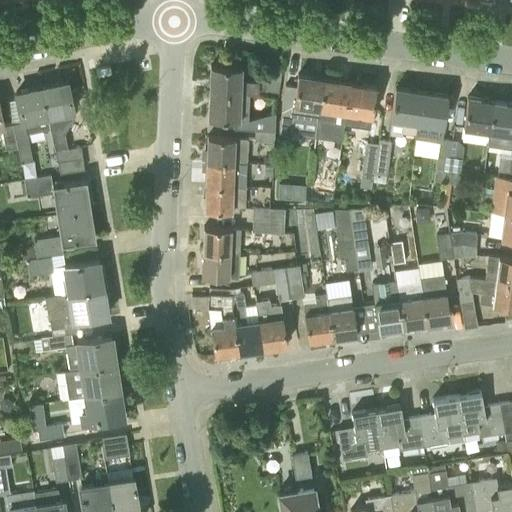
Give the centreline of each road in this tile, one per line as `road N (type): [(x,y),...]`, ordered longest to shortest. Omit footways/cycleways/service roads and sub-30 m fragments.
road 1 (residential): [(178,392),(164,277),(173,18)]
road 2 (residential): [(173,18),(511,62)]
road 3 (residential): [(178,392),(511,342)]
road 4 (residential): [(0,52),(173,18)]
road 5 (residential): [(198,511),(178,392)]
